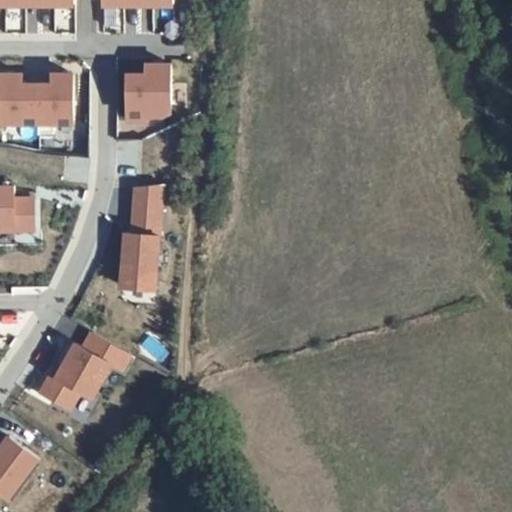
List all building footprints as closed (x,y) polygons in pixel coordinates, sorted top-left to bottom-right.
[(0,0),(0,11),(75,13),(75,0),(0,0)] [(173,12),(173,0),(101,0),(102,12),(173,12)] [(173,122),(173,75),(149,75),(149,84),(130,84),(130,131),(148,131),(148,125),(165,126),(173,122)] [(75,133),(75,85),(54,85),(54,95),(24,94),(24,84),(2,84),(2,133),(40,133),(40,143),(55,143),(55,133),(75,133)] [(137,212),(163,214),(165,194),(138,196),(137,212)] [(36,240),(35,209),(16,209),(16,197),(0,197),(0,235),(1,235),(15,235),(15,240),(36,240)] [(123,297),(156,300),(163,214),(137,212),(135,234),(140,234),(139,243),(134,243),(128,243),(123,297)] [(123,380),(132,364),(94,342),(85,357),(78,353),(59,387),(53,383),(42,403),(71,419),(81,401),(93,407),(112,374),(123,380)] [(42,470),(11,447),(0,461),(0,499),(12,509),(42,470)]
